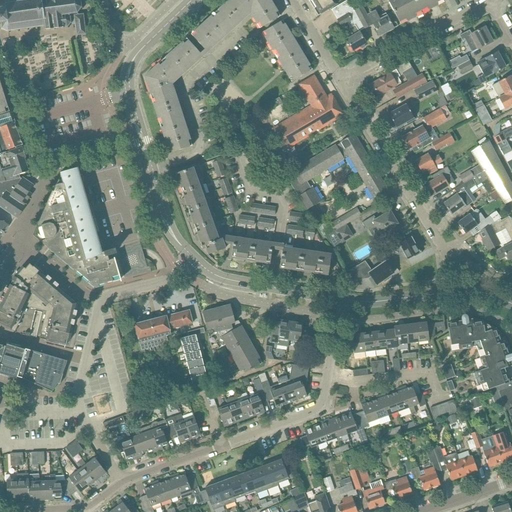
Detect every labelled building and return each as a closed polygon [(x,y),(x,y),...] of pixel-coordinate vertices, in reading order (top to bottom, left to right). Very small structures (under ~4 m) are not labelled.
[(4,0),(5,4),(0,5),(0,7),(0,22),(1,22),(1,28),(0,28),(0,29),(0,30),(2,29),(7,31),(8,33),(9,33),(9,31),(44,26),(45,29),(44,30),(45,31),(45,30),(53,29),(53,30),(67,28),(67,29),(68,28),(67,26),(70,23),(71,23),(72,25),(75,24),(76,35),(86,34),(83,14),(79,15),(77,12),(80,8),(83,9),(83,7),(81,6),(80,1),(82,0),(4,0)] [(201,25),(191,34),(205,50),(207,52),(211,49),(209,47),(215,41),(219,38),(249,11),(259,2),(261,4),(264,0),(228,0),(218,10),(211,16),(209,17),(205,22),(201,25)] [(336,4),(333,0),(309,0),(308,1),(318,16),(336,4)] [(359,31),(364,29),(354,12),(347,0),(331,10),(344,32),(343,33),(347,39),(346,40),(353,51),(366,43),(359,31)] [(387,0),(388,0),(394,13),(399,22),(406,18),(407,21),(416,16),(415,13),(427,7),(429,9),(438,5),(436,2),(440,0),(387,0)] [(265,9),(252,17),(259,28),(280,16),(273,4),(265,9)] [(397,26),(391,14),(387,16),(385,14),(378,17),(375,12),(367,16),(362,7),(354,12),(364,29),(373,24),(379,36),(393,28),(397,26)] [(283,20),(262,33),(282,66),(283,68),(285,70),(292,82),(309,71),(312,69),(305,58),(289,32),(283,20)] [(464,39),(471,52),(492,41),(484,27),(471,34),(469,30),(459,35),(462,40),(464,39)] [(159,63),(144,77),(149,91),(150,95),(153,94),(156,102),(153,103),(153,105),(155,109),(158,119),(161,118),(164,126),(161,127),(161,129),(163,134),(163,135),(165,141),(169,153),(192,146),(190,141),(188,142),(169,83),(197,58),(199,60),(203,56),(200,54),(186,38),(176,47),(178,49),(173,53),(171,52),(165,57),(159,63)] [(481,85),(487,82),(485,77),(493,73),(505,67),(497,52),(477,63),(483,74),(477,77),(481,85)] [(452,70),(458,67),(469,61),(466,55),(460,58),(459,56),(448,62),(452,70)] [(402,72),(411,67),(408,61),(399,66),(402,72)] [(473,68),(469,61),(458,67),(461,74),(473,68)] [(390,73),(389,72),(383,75),(384,77),(371,84),(376,92),(373,93),(375,96),(377,95),(378,96),(397,85),(394,80),(400,76),(396,70),(390,73)] [(426,81),(422,75),(404,85),(407,92),(426,81)] [(498,82),(492,85),(498,98),(499,98),(505,94),(511,90),(511,79),(510,76),(498,82)] [(314,77),(300,85),(313,106),(273,130),(284,148),(342,114),(331,95),(326,98),(314,77)] [(437,94),(442,91),(436,80),(415,91),(419,100),(436,91),(437,94)] [(0,114),(9,111),(6,102),(0,81),(0,114)] [(511,90),(505,94),(499,98),(505,109),(511,106),(511,105),(511,90)] [(279,98),(271,102),(275,108),(283,104),(279,98)] [(481,100),(473,105),(475,110),(483,105),(481,100)] [(414,119),(407,106),(408,106),(406,101),(387,112),(392,120),(390,121),(394,127),(395,126),(396,128),(406,122),(407,124),(414,119)] [(483,105),(475,110),(479,117),(483,125),(492,121),(487,113),(483,105)] [(428,129),(446,119),(440,109),(422,118),(428,129)] [(0,126),(0,132),(3,141),(4,143),(19,138),(14,123),(13,123),(13,122),(0,126)] [(420,143),(423,147),(431,143),(422,126),(402,137),(408,150),(420,143)] [(497,144),(505,139),(511,135),(511,127),(502,132),(503,134),(495,139),(497,144)] [(449,133),(432,143),(431,143),(435,150),(446,144),(447,146),(454,142),(449,133)] [(374,199),(387,190),(354,134),(340,142),(341,144),(336,147),(335,145),(292,171),(297,179),(300,185),(306,181),(348,156),(374,199)] [(25,155),(19,138),(4,143),(7,155),(9,160),(25,155)] [(470,152),(479,165),(482,170),(496,191),(500,197),(505,204),(511,200),(511,185),(488,139),(470,152)] [(505,139),(497,144),(503,155),(511,151),(505,139)] [(437,170),(434,165),(442,161),(438,155),(431,160),(428,154),(415,162),(422,173),(427,170),(429,174),(437,170)] [(0,171),(3,180),(14,177),(11,168),(9,160),(7,155),(0,157),(0,171)] [(26,157),(25,155),(9,160),(11,168),(26,164),(24,158),(26,157)] [(212,163),(215,170),(223,167),(220,160),(212,163)] [(26,164),(11,168),(14,177),(19,175),(19,174),(28,171),(26,164)] [(463,184),(482,170),(479,165),(470,170),(459,177),(463,184)] [(193,167),(184,170),(176,173),(178,180),(175,181),(177,187),(180,186),(184,198),(181,199),(184,205),(187,204),(191,216),(188,217),(190,223),(193,222),(197,234),(194,235),(197,241),(200,240),(203,249),(206,248),(208,254),(225,248),(222,239),(218,240),(193,167)] [(225,175),(223,167),(215,170),(218,178),(225,175)] [(449,170),(447,167),(432,176),(434,180),(428,183),(434,194),(449,185),(446,180),(452,176),(448,171),(449,170)] [(113,251),(112,249),(101,252),(92,219),(77,168),(60,172),(62,179),(58,180),(57,183),(56,185),(34,235),(80,273),(90,282),(94,286),(98,285),(120,279),(119,275),(119,273),(115,261),(114,258),(113,254),(114,254),(113,251)] [(489,196),(496,191),(482,170),(463,184),(454,189),(457,194),(443,204),(445,207),(443,208),(447,213),(449,211),(451,214),(464,204),(466,207),(473,202),(471,199),(473,197),(467,189),(475,184),(477,187),(482,185),(483,186),(489,196)] [(19,175),(14,177),(3,180),(0,181),(0,206),(17,218),(26,205),(25,204),(32,194),(29,192),(33,185),(22,178),(21,179),(20,178),(19,175)] [(219,181),(221,188),(229,185),(226,178),(219,181)] [(289,181),(306,210),(320,201),(312,188),(311,188),(306,181),(300,185),(297,179),(291,183),(289,181)] [(232,193),(229,185),(221,188),(224,196),(232,193)] [(500,197),(496,191),(489,196),(491,199),(496,200),(500,197)] [(225,199),(228,206),(236,203),(233,196),(225,199)] [(238,211),(236,203),(228,206),(230,214),(238,211)] [(276,207),(256,204),(255,212),(274,215),(276,207)] [(365,229),(370,230),(375,226),(383,239),(391,235),(390,233),(397,229),(395,225),(397,224),(393,216),(392,216),(389,212),(390,211),(388,208),(382,212),(383,215),(376,219),(374,216),(362,223),(365,229)] [(334,230),(360,215),(357,209),(331,224),(334,230)] [(470,214),(457,223),(465,234),(477,225),(480,230),(480,231),(490,225),(494,223),(489,216),(485,220),(481,214),(479,216),(475,211),(470,214)] [(289,220),(304,222),(305,214),(290,212),(289,220)] [(238,223),(246,224),(247,216),(239,215),(238,223)] [(255,217),(247,216),(246,224),(253,225),(255,217)] [(501,221),(491,226),(500,244),(502,248),(495,252),(499,259),(506,256),(508,260),(511,257),(511,222),(509,217),(501,221)] [(0,236),(2,234),(8,225),(0,218),(0,236)] [(257,226),(265,227),(266,219),(258,218),(257,226)] [(274,220),(266,219),(265,227),(272,228),(274,220)] [(287,233),(294,234),(296,226),(288,225),(287,233)] [(353,237),(352,236),(346,225),(334,233),(333,231),(327,235),(334,248),(353,237)] [(480,231),(478,233),(488,251),(500,244),(491,226),(490,225),(480,231)] [(294,234),(297,235),(302,235),(303,227),(296,226),(294,234)] [(306,236),(312,237),(313,237),(314,229),(307,228),(306,236)] [(401,247),(407,259),(413,255),(414,256),(413,257),(414,257),(422,253),(416,243),(416,244),(415,244),(411,238),(406,240),(404,236),(387,247),(390,253),(401,247)] [(270,264),(272,246),(233,240),(231,258),(238,259),(237,262),(243,263),(244,260),(257,262),(256,265),(262,266),(263,263),(270,264)] [(282,250),(279,268),(286,269),(286,272),(292,273),(293,270),(305,272),(305,275),(311,276),(312,272),(324,274),(324,278),(327,278),(330,257),(282,250)] [(364,260),(346,273),(351,283),(352,282),(351,281),(365,279),(369,278),(368,278),(368,277),(370,276),(371,277),(377,285),(383,281),(384,282),(391,277),(390,276),(393,273),(385,261),(371,270),(364,260)] [(58,285),(47,276),(45,278),(38,272),(40,270),(34,265),(33,267),(29,264),(25,268),(23,266),(14,276),(8,289),(6,288),(0,300),(2,302),(0,305),(0,324),(15,332),(27,307),(30,308),(46,311),(41,332),(48,333),(46,340),(66,345),(67,340),(69,341),(71,334),(68,333),(70,324),(73,325),(76,310),(74,310),(75,303),(56,287),(58,285)] [(202,312),(205,322),(211,345),(216,344),(219,348),(225,344),(221,337),(240,326),(237,321),(235,322),(230,305),(202,312)] [(141,350),(151,347),(161,345),(160,344),(168,342),(166,336),(171,335),(171,333),(173,333),(172,328),(192,323),(189,310),(134,324),(141,350)] [(480,350),(500,342),(495,328),(492,329),(492,328),(491,327),(490,326),(489,325),(488,325),(487,324),(486,324),(484,324),(483,324),(483,321),(473,323),(472,318),(467,319),(467,317),(467,316),(466,315),(465,315),(464,315),(463,315),(462,315),(462,316),(461,317),(461,318),(462,321),(447,324),(451,348),(458,346),(459,349),(472,347),(472,344),(478,343),(480,349),(477,350),(477,351),(480,350)] [(274,321),(270,342),(277,343),(276,346),(287,347),(288,347),(289,340),(292,319),(288,318),(287,318),(286,321),(280,320),(280,322),(274,321)] [(297,320),(296,319),(292,319),(289,340),(309,343),(310,337),(311,337),(312,331),(305,330),(305,331),(301,330),(302,323),(296,323),(297,320)] [(426,322),(416,323),(418,342),(429,341),(428,334),(434,333),(434,328),(433,328),(441,327),(445,327),(444,323),(444,322),(433,323),(427,324),(426,322)] [(416,323),(405,325),(407,343),(418,342),(416,323)] [(405,325),(394,326),(396,344),(397,344),(407,343),(405,325)] [(221,337),(225,344),(240,371),(243,370),(245,373),(259,365),(256,360),(259,358),(241,326),(240,326),(221,337)] [(398,348),(397,344),(396,344),(394,326),(389,327),(390,330),(384,331),(387,349),(398,348)] [(373,329),(376,350),(387,349),(384,331),(378,331),(378,328),(373,329)] [(363,333),(365,352),(376,350),(373,329),(368,330),(368,333),(363,333)] [(365,352),(363,333),(356,334),(356,331),(351,332),(354,353),(365,352)] [(208,382),(195,334),(180,338),(193,386),(208,382)] [(508,382),(507,380),(503,368),(511,365),(511,360),(511,354),(508,355),(503,341),(500,342),(480,350),(482,356),(480,357),(484,369),(476,372),(483,391),(490,388),(496,386),(508,382)] [(0,370),(9,374),(17,376),(17,377),(22,378),(52,392),(54,389),(55,386),(57,384),(60,384),(60,383),(63,371),(65,368),(66,364),(67,361),(25,349),(7,344),(6,347),(5,347),(0,345),(0,370)] [(372,374),(379,374),(377,361),(370,362),(372,374)] [(306,386),(307,378),(308,367),(291,364),(289,380),(297,400),(307,396),(303,386),(305,386),(306,386)] [(455,377),(451,365),(441,368),(446,380),(455,377)] [(368,375),(367,369),(352,371),(353,377),(368,375)] [(218,379),(220,383),(231,379),(230,375),(228,371),(217,375),(218,379)] [(253,396),(248,398),(255,416),(264,412),(265,412),(262,404),(268,401),(263,390),(261,384),(259,378),(253,381),(257,392),(252,394),(253,396)] [(286,404),(297,400),(289,380),(279,384),(286,404)] [(263,390),(268,401),(273,399),(276,408),(286,404),(279,384),(270,387),(268,381),(261,384),(263,390)] [(451,381),(447,382),(446,383),(450,392),(454,390),(451,381)] [(502,403),(511,432),(511,385),(498,391),(502,403)] [(426,405),(422,396),(421,393),(415,395),(412,387),(407,389),(405,386),(401,388),(408,408),(411,415),(416,414),(413,406),(418,405),(419,408),(426,405)] [(496,386),(490,388),(496,405),(502,403),(498,391),(496,386)] [(397,392),(392,394),(398,412),(408,408),(401,388),(396,389),(397,392)] [(210,407),(216,405),(212,393),(205,395),(210,407)] [(246,393),(236,397),(244,419),(255,416),(248,398),(246,393)] [(398,412),(392,394),(386,396),(385,393),(381,395),(388,415),(398,412)] [(377,400),(371,402),(378,419),(388,415),(381,395),(376,397),(377,400)] [(244,419),(238,402),(236,397),(226,400),(228,405),(234,423),(244,419)] [(481,407),(478,398),(469,401),(473,410),(481,407)] [(359,416),(363,428),(369,426),(368,423),(378,419),(371,402),(366,404),(365,401),(360,402),(364,414),(359,416)] [(453,401),(448,403),(452,414),(457,413),(453,401)] [(452,414),(448,403),(442,404),(446,416),(452,414)] [(440,418),(446,416),(442,404),(436,406),(440,418)] [(228,405),(217,409),(224,427),(234,423),(228,405)] [(430,408),(434,420),(440,418),(436,406),(430,408)] [(133,412),(126,415),(129,425),(137,422),(134,416),(133,412)] [(351,412),(340,416),(347,434),(363,428),(359,416),(353,419),(351,412)] [(176,416),(165,420),(171,437),(177,435),(180,443),(190,439),(191,439),(184,421),(182,416),(181,414),(176,416)] [(110,420),(113,426),(125,422),(122,416),(110,420)] [(340,416),(330,420),(337,438),(338,442),(342,441),(341,437),(347,434),(340,416)] [(201,435),(197,426),(194,417),(184,421),(191,439),(201,435)] [(171,437),(165,420),(158,422),(156,421),(152,423),(151,425),(149,426),(159,451),(163,449),(162,446),(167,444),(165,439),(171,437)] [(330,420),(320,424),(326,442),(337,438),(330,420)] [(306,436),(300,438),(304,447),(310,445),(310,447),(311,450),(312,451),(318,448),(317,446),(326,442),(320,424),(310,427),(304,430),(306,436)] [(139,429),(141,434),(147,452),(152,450),(154,453),(159,451),(149,426),(139,429)] [(478,432),(471,434),(472,439),(476,448),(483,446),(478,432)] [(492,436),(493,439),(502,462),(511,458),(511,449),(510,443),(508,443),(504,432),(492,436)] [(147,452),(141,434),(131,438),(138,458),(143,457),(141,454),(147,452)] [(133,460),(138,458),(131,438),(120,442),(127,459),(132,457),(133,460)] [(472,439),(467,441),(470,450),(476,448),(472,439)] [(502,462),(493,439),(485,441),(489,450),(483,452),(488,467),(502,462)] [(75,440),(70,444),(78,454),(83,450),(75,440)] [(70,444),(65,448),(73,458),(78,454),(70,444)] [(374,448),(378,456),(383,453),(379,446),(374,448)] [(441,446),(434,449),(438,461),(445,459),(441,446)] [(430,464),(438,461),(434,449),(426,452),(430,464)] [(472,456),(459,461),(464,476),(477,471),(472,456)] [(95,458),(86,464),(97,479),(106,473),(95,458)] [(82,468),(77,471),(88,486),(97,479),(86,464),(82,459),(78,462),(82,468)] [(277,483),(289,479),(281,459),(270,464),(277,483)] [(410,471),(406,460),(400,462),(404,473),(410,471)] [(464,476),(459,461),(446,466),(451,480),(464,476)] [(270,464),(259,468),(267,490),(278,486),(277,483),(270,464)] [(259,468),(248,472),(256,491),(255,492),(256,494),(267,490),(259,468)] [(364,487),(358,468),(350,470),(357,489),(364,487)] [(421,475),(422,477),(419,478),(423,490),(439,484),(436,474),(434,468),(423,472),(424,474),(421,475)] [(77,471),(65,480),(71,495),(78,490),(80,492),(88,486),(77,471)] [(248,472),(238,476),(245,495),(255,492),(256,491),(248,472)] [(178,473),(174,475),(181,495),(191,492),(190,489),(198,487),(193,475),(186,477),(185,474),(179,476),(178,473)] [(17,474),(17,479),(18,479),(18,498),(24,498),(24,501),(29,500),(28,474),(17,474)] [(28,475),(28,474),(29,500),(40,500),(39,481),(39,474),(28,475)] [(50,475),(50,476),(51,499),(62,499),(62,496),(71,495),(65,480),(55,481),(55,474),(50,475)] [(7,498),(18,498),(18,479),(17,479),(10,480),(10,477),(9,475),(5,475),(4,477),(4,480),(6,480),(7,498)] [(170,480),(165,481),(171,499),(181,495),(174,475),(169,477),(170,480)] [(45,481),(39,481),(40,500),(51,499),(50,476),(45,477),(45,481)] [(235,499),(245,495),(238,476),(227,480),(234,499),(235,499)] [(328,492),(334,490),(330,476),(323,479),(328,492)] [(348,498),(352,496),(357,495),(355,490),(354,490),(349,478),(340,481),(341,487),(344,486),(344,487),(338,489),(340,495),(347,493),(348,498)] [(398,486),(387,490),(388,495),(394,493),(396,499),(412,494),(407,478),(396,481),(398,486)] [(235,499),(234,499),(227,480),(216,483),(224,506),(235,501),(235,499)] [(371,489),(363,492),(369,509),(378,505),(378,507),(379,507),(383,506),(384,505),(383,503),(385,503),(380,491),(384,489),(381,480),(369,484),(371,489)] [(158,481),(153,482),(161,502),(171,499),(165,481),(159,484),(158,481)] [(146,495),(140,497),(145,511),(153,511),(151,506),(161,502),(153,482),(149,484),(150,487),(144,489),(146,495)] [(224,506),(216,483),(205,488),(205,490),(200,492),(200,493),(204,503),(209,501),(213,510),(224,506)] [(297,487),(289,491),(293,498),(300,494),(297,487)] [(288,501),(292,511),(310,503),(305,493),(288,501)] [(316,502),(312,503),(308,504),(310,511),(330,511),(324,494),(314,497),(316,502)] [(343,505),(337,507),(339,511),(357,511),(352,496),(341,500),(343,505)] [(137,511),(136,510),(130,502),(125,506),(121,500),(117,503),(119,505),(114,509),(116,511),(137,511)] [(510,511),(507,502),(491,507),(492,511),(510,511)]
